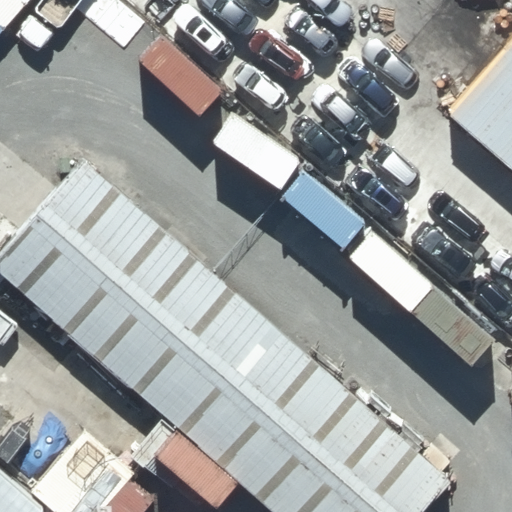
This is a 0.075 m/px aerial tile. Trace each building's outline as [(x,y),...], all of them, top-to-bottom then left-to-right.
[(0,0),(0,41),(39,0),(0,0)] [(229,99),(112,0),(98,0),(50,55),(150,140),(187,96),(213,118),(229,99)] [(511,0),(484,0),(423,68),(511,147),(511,0)] [(358,511),(425,436),(61,120),(0,189),(0,244),(307,511),(358,511)] [(0,490),(20,468),(0,449),(0,490)]
